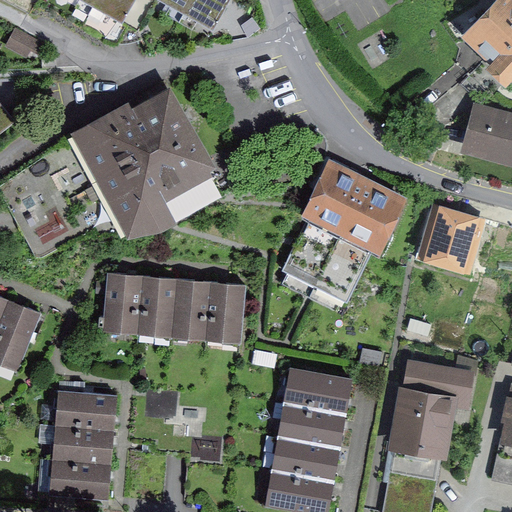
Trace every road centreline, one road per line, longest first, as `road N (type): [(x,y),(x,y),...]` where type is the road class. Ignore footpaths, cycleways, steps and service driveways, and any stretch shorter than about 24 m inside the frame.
road 1 (residential): [(287,33),(130,78),(0,8)]
road 2 (residential): [(511,199),(442,182),(376,151),(315,87),(287,33)]
